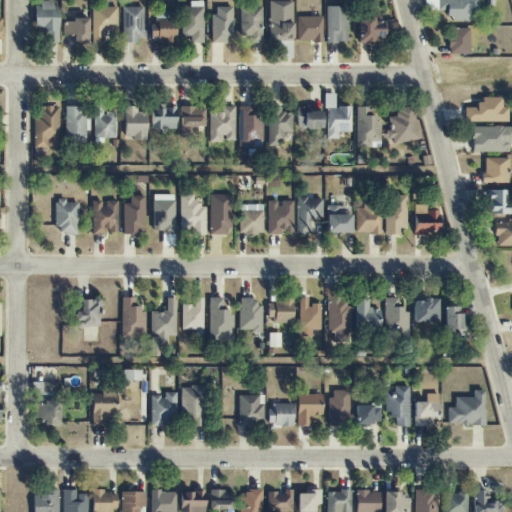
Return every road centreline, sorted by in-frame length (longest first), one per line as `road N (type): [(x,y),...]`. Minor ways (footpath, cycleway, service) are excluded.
road 1 (residential): [(511,459),(0,459)]
road 2 (residential): [(0,267),(475,269)]
road 3 (residential): [(18,0),(18,459)]
road 4 (residential): [(511,413),(406,0)]
road 5 (residential): [(0,75),(425,76)]
